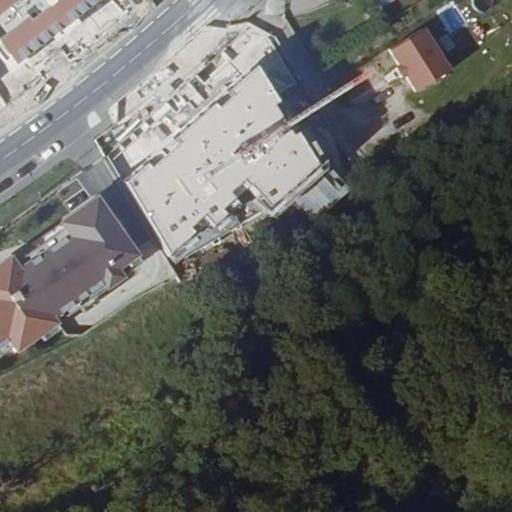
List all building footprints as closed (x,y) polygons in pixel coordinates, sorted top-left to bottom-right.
[(0,0),(0,42),(20,31),(2,0),(0,0)] [(33,0),(53,25),(68,13),(72,18),(96,0),(33,0)] [(180,188),(235,156),(212,115),(156,147),(180,188)] [(114,273),(84,210),(54,226),(59,235),(36,246),(32,238),(0,254),(0,266),(17,299),(58,289),(55,285),(79,272),(86,282),(114,273)] [(59,235),(54,226),(32,238),(36,246),(59,235)]
